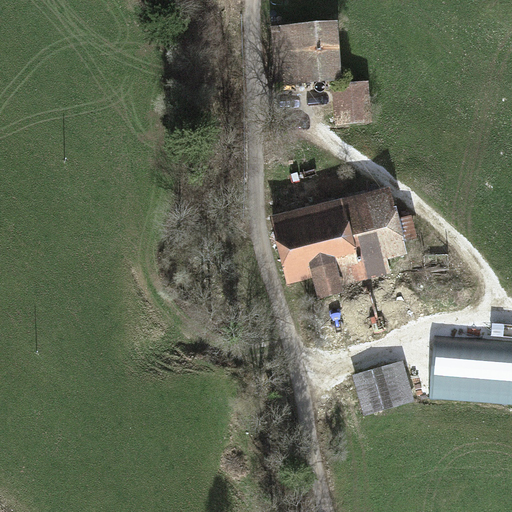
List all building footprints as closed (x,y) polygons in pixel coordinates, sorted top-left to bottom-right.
[(268,26),(272,80),(335,76),(331,21),(268,26)] [(361,81),(332,83),(334,118),(364,116),(361,81)] [(384,184),(267,218),(287,286),(309,280),(314,299),(342,290),(337,272),(404,252),(384,184)] [(511,347),(436,342),(432,397),(511,402),(511,347)] [(405,364),(354,377),(363,412),(414,400),(405,364)]
